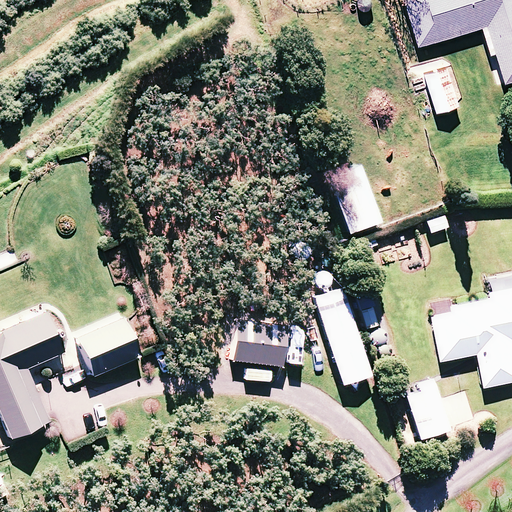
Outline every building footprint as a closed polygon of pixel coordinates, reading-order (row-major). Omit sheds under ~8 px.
[(511,77),(511,0),(402,0),(416,44),(480,24),(488,53),(494,51),(502,80),(511,77)] [(457,103),(445,67),(423,74),(434,110),(457,103)] [(429,152),(420,117),(384,126),(393,161),(429,152)] [(378,222),(358,166),(325,178),(346,234),(378,222)] [(511,273),(486,278),(490,296),(448,304),(450,311),(429,315),(438,357),(474,350),(481,383),(511,377),(511,344),(510,337),(511,336),(511,273)] [(377,322),(366,286),(352,290),(363,326),(377,322)] [(360,345),(340,288),(310,298),(330,356),(360,345)] [(61,351),(44,312),(0,330),(0,423),(6,437),(44,421),(22,368),(61,351)] [(139,354),(125,318),(75,338),(89,374),(139,354)]
